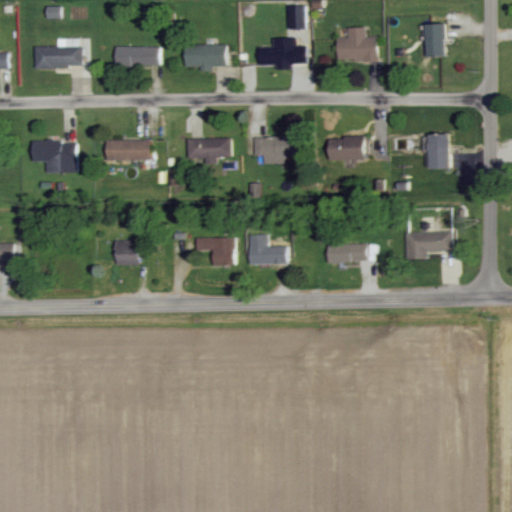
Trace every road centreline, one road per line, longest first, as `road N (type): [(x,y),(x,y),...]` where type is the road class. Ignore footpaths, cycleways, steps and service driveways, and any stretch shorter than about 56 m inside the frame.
road 1 (tertiary): [(0,305),(492,293)]
road 2 (residential): [(0,101),(491,96)]
road 3 (tertiary): [(492,293),(491,0)]
